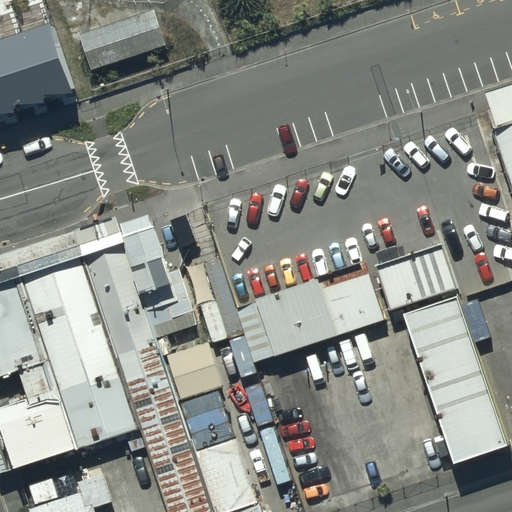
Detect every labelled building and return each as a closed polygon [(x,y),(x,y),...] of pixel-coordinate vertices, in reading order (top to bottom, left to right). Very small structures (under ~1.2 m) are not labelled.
[(80,29),(94,71),(170,46),(155,4),(80,29)] [(54,27),(0,44),(0,118),(21,117),(18,109),(51,107),(49,99),(79,98),(54,27)] [(511,102),(487,111),(511,184),(511,102)] [(187,215),(170,220),(180,248),(196,243),(187,215)] [(154,227),(122,238),(154,339),(198,323),(179,268),(169,272),(154,227)] [(121,234),(80,247),(138,429),(165,511),(208,511),(211,511),(154,339),(122,238),(121,234)] [(441,245),(375,266),(389,311),(455,289),(441,245)] [(80,247),(16,268),(48,366),(56,389),(76,449),(138,429),(80,247)] [(0,381),(48,366),(16,268),(0,273),(0,381)] [(316,280),(237,306),(255,361),(384,319),(369,273),(319,289),(316,280)] [(457,298),(403,316),(453,464),(507,446),(457,298)] [(205,341),(163,354),(177,400),(220,387),(205,341)] [(56,389),(0,407),(0,422),(15,469),(76,449),(56,389)] [(260,511),(235,439),(195,452),(213,511),(260,511)] [(94,511),(91,503),(64,511),(94,511)]
